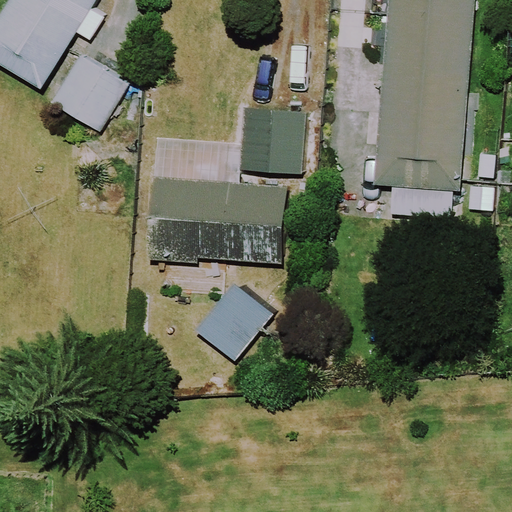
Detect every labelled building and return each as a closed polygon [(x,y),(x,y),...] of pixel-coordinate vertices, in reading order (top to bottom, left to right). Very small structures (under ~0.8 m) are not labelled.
[(103,0),(19,0),(0,33),(0,59),(51,90),(103,0)] [(484,0),(399,0),(382,184),(401,186),(398,214),(464,220),(484,0)] [(136,86),(91,58),(61,104),(106,133),(136,86)] [(298,118),(254,113),(248,170),(292,175),(298,118)] [(300,189),(166,184),(163,258),(297,263),(300,189)]
